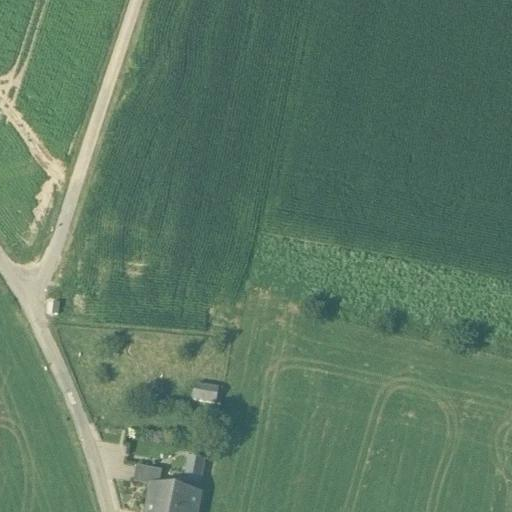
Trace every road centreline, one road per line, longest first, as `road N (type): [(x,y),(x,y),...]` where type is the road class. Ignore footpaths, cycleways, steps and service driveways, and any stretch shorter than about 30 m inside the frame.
road 1 (residential): [(32,308),(133,0)]
road 2 (unclassified): [(32,308),(108,511)]
